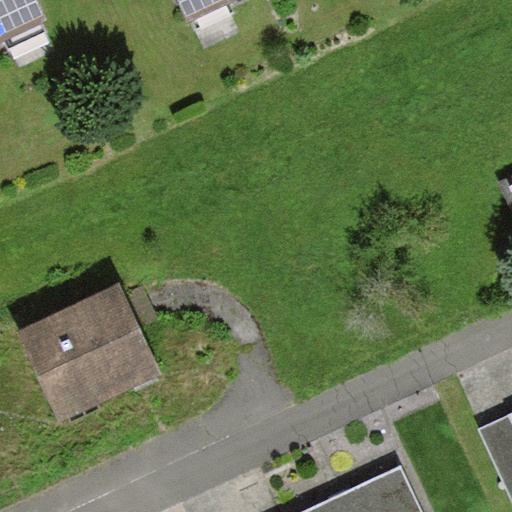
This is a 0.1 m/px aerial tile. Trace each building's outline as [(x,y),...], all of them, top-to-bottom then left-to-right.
[(40,0),(0,0),(0,50),(53,24),(40,0)] [(182,0),(204,43),(292,0),(182,0)] [(511,176),(498,184),(511,213),(511,176)] [(122,286),(21,334),(65,428),(164,378),(122,286)] [(511,419),(484,433),(511,493),(511,419)] [(420,511),(399,469),(310,511),(420,511)]
